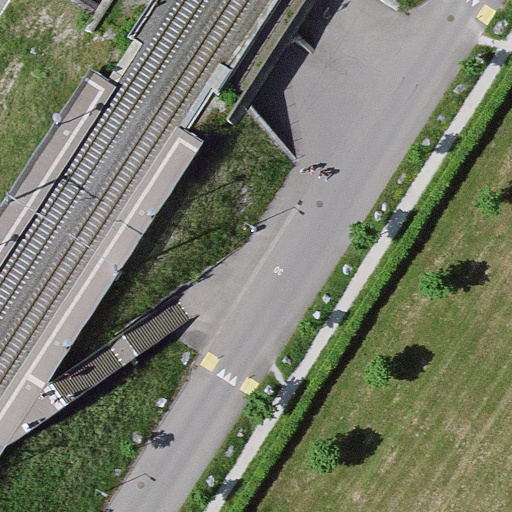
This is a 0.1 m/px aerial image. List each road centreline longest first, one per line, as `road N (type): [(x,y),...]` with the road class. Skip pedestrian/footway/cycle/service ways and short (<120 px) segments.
road 1 (unclassified): [(375,139),(146,511)]
road 2 (unclassified): [(167,0),(375,139)]
road 3 (primary): [(0,103),(206,0)]
road 4 (unclassified): [(467,0),(375,139)]
